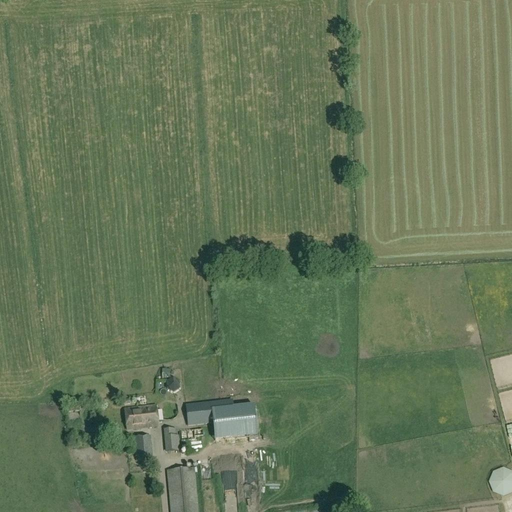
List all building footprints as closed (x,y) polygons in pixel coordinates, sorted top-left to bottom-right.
[(171,392),(181,391),(181,381),(170,382),(171,392)] [(236,435),(232,400),(186,406),(188,426),(218,423),(220,437),(236,435)] [(156,406),(124,409),(126,431),(159,428),(156,406)] [(136,462),(152,460),(150,436),(134,438),(136,462)] [(171,511),(197,511),(194,469),(168,472),(171,511)] [(217,482),(213,482),(212,473),(207,474),(208,493),(218,492),(217,482)] [(230,488),(241,486),(239,476),(229,478),(230,488)]
